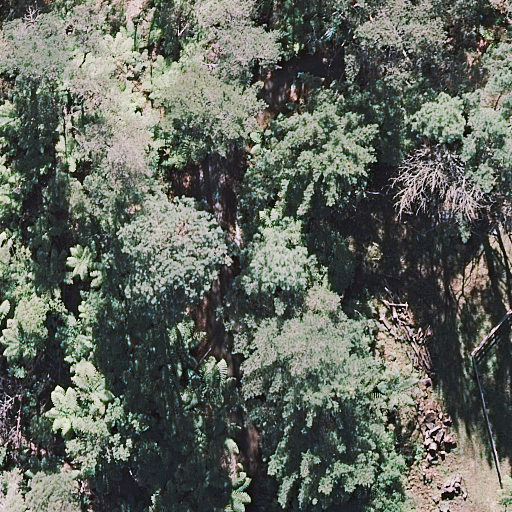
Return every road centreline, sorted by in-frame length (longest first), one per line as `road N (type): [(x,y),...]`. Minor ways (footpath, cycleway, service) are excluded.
road 1 (track): [(166,511),(165,154),(359,0)]
road 2 (track): [(364,0),(511,82)]
